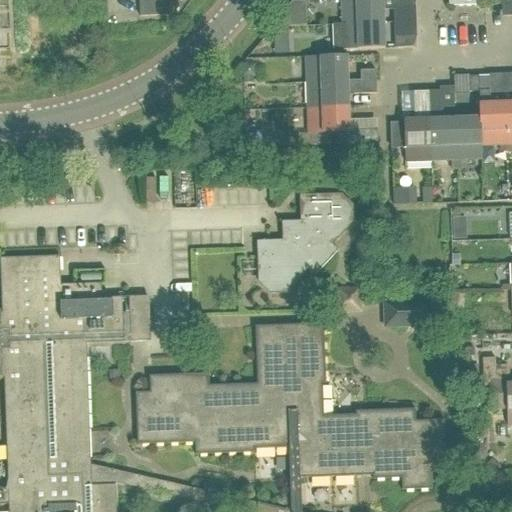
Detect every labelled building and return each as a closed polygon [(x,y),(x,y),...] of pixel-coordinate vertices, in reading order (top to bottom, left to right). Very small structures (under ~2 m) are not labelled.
[(138,0),(139,17),(176,16),(175,0),(138,0)] [(341,0),(342,25),(383,24),(382,0),(341,0)] [(274,28),(305,27),(304,2),(293,3),(289,7),(279,21),(274,28)] [(384,49),(383,24),(342,25),(332,26),(333,50),(384,49)] [(397,48),(413,48),(412,37),(397,38),(397,48)] [(289,55),(288,44),(275,44),(275,55),(289,55)] [(306,84),(347,82),(346,57),(305,58),(306,84)] [(361,82),(376,81),(376,71),(360,72),(361,82)] [(469,93),(478,92),(479,92),(479,77),(468,77),(469,93)] [(482,146),(506,146),(505,104),(489,105),(488,77),(479,77),(479,92),(478,92),(479,119),(480,119),(481,146),(482,146)] [(376,81),(361,82),(347,82),(306,84),(307,109),(348,108),(348,90),(353,90),(353,93),(376,92),(376,81)] [(391,106),(407,106),(407,82),(391,82),(391,106)] [(405,163),(431,162),(428,92),(415,93),(415,121),(404,121),(404,124),(390,124),(391,149),(405,148),(405,163)] [(457,171),(455,119),(440,120),(439,92),(428,92),(431,162),(450,161),(451,171),(457,171)] [(348,108),(307,109),(308,134),(330,134),(331,144),(354,143),(354,133),(349,133),(348,108)] [(482,160),(482,146),(481,146),(480,119),(479,119),(455,119),(457,171),(462,171),(461,161),(482,160)] [(316,198),(316,195),(299,196),(300,224),(302,224),(302,232),(291,232),(292,243),(284,243),(284,241),(256,242),(256,259),(259,259),(260,282),(270,292),(285,292),(295,281),(294,267),(303,267),(313,277),(338,251),(327,241),(327,232),(341,232),(350,221),(350,207),(340,197),(316,198)] [(235,244),(190,247),(191,273),(206,272),(206,263),(236,262),(235,244)] [(149,378),(150,394),(135,395),(136,416),(137,447),(195,445),(195,457),(255,454),(255,451),(288,449),(291,511),(261,505),(219,496),(221,486),(207,483),(202,492),(90,466),(90,445),(86,345),(131,343),(150,342),(148,298),(128,299),(129,314),(122,314),(122,299),(102,300),(101,285),(98,285),(60,287),(59,257),(0,260),(2,314),(0,314),(0,313),(0,506),(19,506),(18,511),(301,511),(300,479),(372,477),(372,480),(401,479),(401,491),(432,490),(432,474),(446,473),(445,451),(444,421),(415,422),(415,410),(355,413),(355,416),(323,418),(322,385),(325,385),(323,325),(255,328),(257,386),(209,387),(209,375),(149,378)] [(337,291),(338,313),(360,312),(359,290),(337,291)] [(385,329),(434,327),(433,302),(384,304),(385,329)] [(506,409),(506,427),(511,426),(511,384),(505,385),(505,366),(495,366),(494,359),(481,359),(482,386),(489,386),(490,410),(506,409)]
